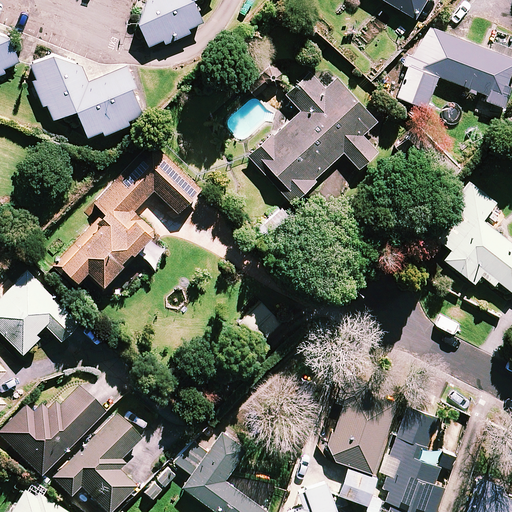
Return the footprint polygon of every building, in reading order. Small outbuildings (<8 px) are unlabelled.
[(144,0),(138,21),(148,45),(161,39),(162,42),(188,31),(187,28),(202,21),(193,0),(144,0)] [(385,0),(413,17),(423,0),(385,0)] [(490,49),(426,25),(415,54),(412,53),(399,88),(396,95),(425,106),(437,74),(486,92),(484,98),(501,105),(511,76),(511,56),(511,57),(511,56),(511,47),(493,40),(490,49)] [(0,72),(4,70),(2,67),(18,59),(8,37),(0,32),(0,72)] [(102,132),(128,122),(127,119),(142,113),(138,102),(142,100),(128,63),(123,65),(86,80),(80,64),(54,52),(29,62),(35,78),(33,78),(43,104),(45,103),(51,117),(75,108),(86,135),(101,129),(102,132)] [(316,78),(310,71),(285,92),(299,108),(248,154),(290,202),(315,179),(313,177),(342,151),(357,167),(376,149),(361,133),(375,120),(328,68),(316,78)] [(200,185),(151,139),(94,201),(104,210),(54,264),(73,281),(86,267),(102,281),(134,247),(151,263),(165,248),(149,234),(154,229),(132,209),(152,187),(177,210),(200,185)] [(473,280),(479,272),(493,282),(496,278),(511,290),(511,289),(511,241),(481,218),(494,201),(467,181),(428,231),(450,248),(443,258),(473,280)] [(77,320),(26,270),(0,296),(0,329),(22,352),(48,326),(60,337),(77,320)] [(279,321),(260,301),(239,321),(257,342),(279,321)] [(395,400),(347,384),(324,455),(371,471),(395,400)] [(101,411),(75,386),(57,404),(45,407),(28,409),(22,407),(0,428),(0,437),(37,475),(101,411)] [(432,511),(444,484),(432,479),(438,463),(433,461),(437,451),(425,446),(437,416),(407,404),(380,470),(389,474),(380,497),(390,501),(385,511),(432,511)] [(106,511),(134,485),(118,469),(124,463),(118,458),(137,439),(113,415),(49,477),(67,496),(78,486),(103,511),(106,511)] [(195,442),(190,438),(175,461),(191,472),(182,485),(219,511),(267,511),(269,509),(266,507),(271,483),(236,475),(234,485),(223,477),(247,444),(222,426),(195,442)] [(166,463),(154,476),(164,487),(177,474),(166,463)] [(503,483),(477,475),(464,511),(511,511),(511,495),(500,492),(503,483)] [(153,478),(141,491),(151,502),(164,489),(153,478)] [(335,511),(326,485),(298,495),(304,511),(302,511),(335,511)] [(63,511),(25,487),(8,511),(63,511)]
